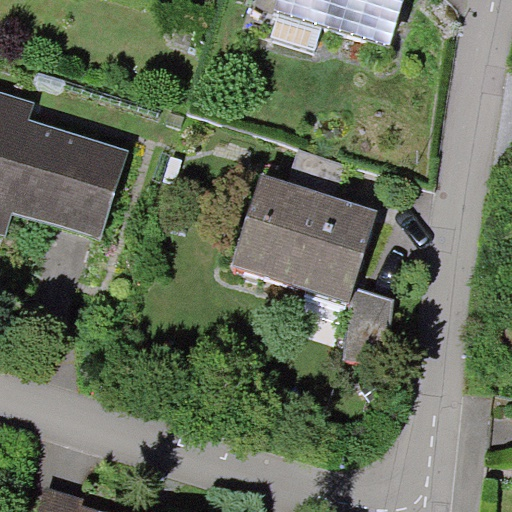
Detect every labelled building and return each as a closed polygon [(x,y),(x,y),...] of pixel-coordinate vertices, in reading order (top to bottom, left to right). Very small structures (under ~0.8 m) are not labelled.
[(288,0),(282,23),(399,59),(417,0),(288,0)] [(47,114),(0,99),(0,241),(10,244),(16,226),(110,254),(138,163),(41,133),(47,114)] [(382,217),(263,178),(232,272),(351,310),(357,291),(382,217)] [(394,303),(357,291),(351,310),(346,363),(390,365),(394,303)] [(105,511),(106,509),(53,490),(46,511),(105,511)]
